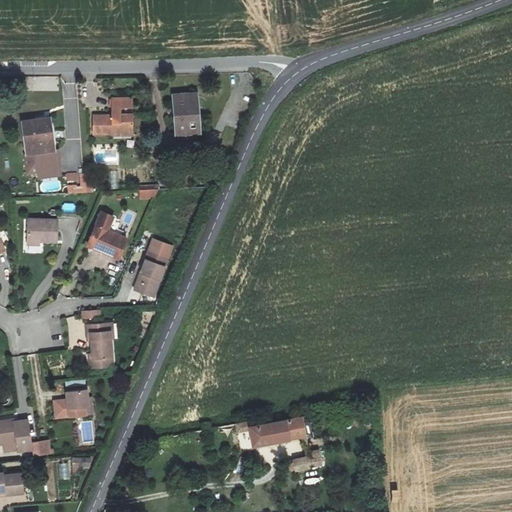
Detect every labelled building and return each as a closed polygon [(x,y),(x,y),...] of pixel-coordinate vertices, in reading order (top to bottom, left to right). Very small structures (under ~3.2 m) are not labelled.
[(173,97),(176,138),(201,136),(198,95),(173,97)] [(95,114),(95,135),(110,135),(110,131),(132,132),(132,114),(120,114),(120,106),(133,106),(133,96),(111,96),(111,114),(95,114)] [(21,122),(27,172),(38,171),(38,177),(61,174),(58,154),(55,154),(50,118),(21,122)] [(119,187),(118,171),(110,171),(111,188),(119,187)] [(201,172),(202,182),(211,181),(211,171),(201,172)] [(68,187),(69,194),(94,192),(91,173),(80,174),(81,186),(68,187)] [(100,212),(89,245),(104,251),(103,256),(118,261),(127,237),(109,231),(114,217),(100,212)] [(28,219),(27,244),(41,244),(41,240),(58,240),(58,219),(28,219)] [(133,288),(151,297),(173,248),(155,239),(133,288)] [(101,317),(100,309),(82,310),(82,318),(101,317)] [(89,339),(93,338),(94,354),(89,354),(90,367),(114,365),(111,322),(87,324),(89,339)] [(92,398),(89,398),(88,393),(66,395),(67,399),(54,400),(55,418),(94,415),(92,398)] [(252,428),(256,449),(291,443),(290,438),(305,435),(302,417),(287,420),(287,422),(252,428)] [(18,452),(32,450),(33,457),(51,455),(48,440),(31,443),(27,420),(12,423),(11,418),(0,420),(0,445),(4,444),(5,452),(18,450),(18,452)] [(319,448),(311,451),(311,454),(293,459),(295,469),(323,461),(319,448)] [(73,457),(73,465),(92,466),(92,458),(73,457)] [(70,479),(69,463),(57,463),(59,480),(70,479)] [(0,495),(23,494),(21,475),(4,477),(4,472),(0,472),(0,495)]
